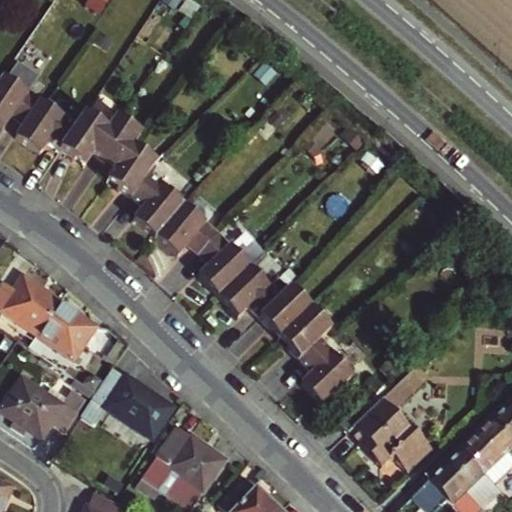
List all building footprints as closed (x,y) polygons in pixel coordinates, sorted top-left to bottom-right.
[(11,118),(22,126),(41,100),(6,74),(0,82),(0,127),(3,130),(11,118)] [(57,153),(78,126),(41,100),(22,126),(14,138),(38,155),(46,145),(57,153)] [(90,160),(111,133),(87,115),(78,126),(57,153),(81,171),(90,160)] [(114,178),(135,150),(144,138),(120,121),(111,133),(90,160),(114,178)] [(130,207),(150,180),(159,169),(135,150),(114,178),(106,189),(130,207)] [(155,246),(185,211),(150,180),(130,207),(139,216),(131,226),(155,246)] [(199,266),(221,243),(185,211),(155,246),(177,266),(187,255),(199,266)] [(219,306),(251,276),(221,243),(199,266),(209,276),(199,284),(219,306)] [(259,328),(281,307),(251,276),(219,306),(240,327),(249,318),(259,328)] [(37,338),(59,304),(45,295),(42,299),(20,284),(15,291),(4,285),(0,291),(0,325),(1,326),(6,317),(37,338)] [(281,307),(259,328),(286,357),(320,325),(294,296),(281,307)] [(59,304),(37,338),(59,352),(53,361),(74,375),(81,365),(85,368),(96,351),(85,343),(92,333),(70,318),(73,314),(59,304)] [(300,371),(322,348),(332,337),(320,325),(286,357),(300,371)] [(322,348),(300,371),(309,381),(299,390),(319,411),(351,380),(322,348)] [(95,396),(82,415),(95,424),(105,409),(153,440),(173,409),(125,377),(124,378),(112,370),(95,396)] [(361,422),(351,432),(361,442),(356,448),(374,465),(378,461),(384,467),(390,462),(407,480),(433,456),(396,417),(425,389),(410,374),(361,422)] [(77,415),(22,380),(0,412),(41,439),(50,425),(64,434),(77,415)] [(511,442),(511,402),(492,422),(511,442)] [(361,422),(346,407),(331,422),(345,437),(351,432),(361,422)] [(484,476),(511,449),(511,442),(492,422),(485,429),(461,452),(484,476)] [(225,461),(178,429),(155,462),(203,493),(225,461)] [(361,442),(351,432),(345,437),(356,448),(361,442)] [(484,476),(461,452),(429,483),(446,502),(452,508),(465,494),(484,476)] [(378,461),(374,465),(380,472),(384,467),(378,461)] [(216,508),(219,511),(277,511),(243,479),(216,508)] [(412,499),(423,511),(435,511),(446,502),(429,483),(412,499)] [(0,510),(10,488),(0,484),(0,510)] [(455,511),(482,511),(465,494),(452,508),(455,511)] [(125,511),(113,506),(94,496),(92,495),(85,511),(125,511)]
